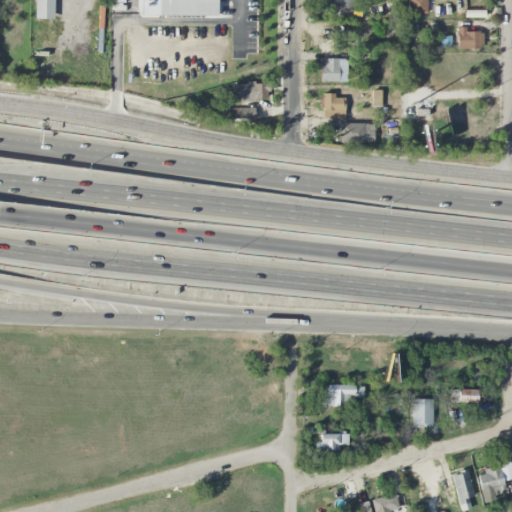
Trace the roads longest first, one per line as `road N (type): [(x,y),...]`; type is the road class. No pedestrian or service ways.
road 1 (secondary): [(511,180),(174,139),(0,105)]
road 2 (motorway): [(511,238),(0,182)]
road 3 (motorway): [(0,248),(511,299)]
road 4 (secondary): [(0,316),(511,336)]
road 5 (motorway): [(485,206),(0,144)]
road 6 (motorway): [(38,291),(511,335)]
road 7 (motorway): [(109,231),(511,273)]
road 8 (residential): [(290,449),(51,511)]
road 9 (residential): [(511,432),(291,488)]
road 10 (residential): [(294,0),(294,154)]
